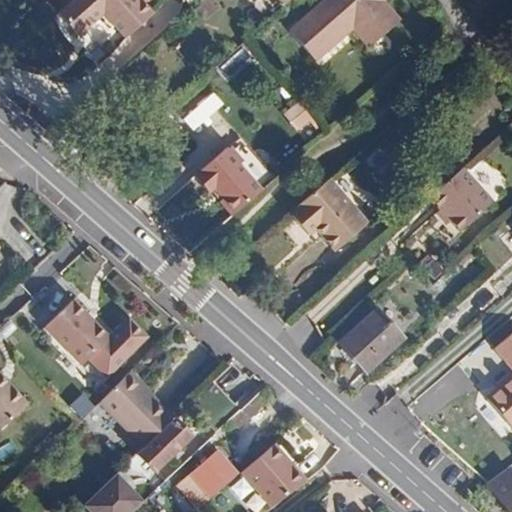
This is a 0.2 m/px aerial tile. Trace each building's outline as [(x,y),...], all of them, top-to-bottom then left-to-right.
[(151,21),(133,0),(78,0),(57,18),(76,41),(102,19),(123,44),(151,21)] [(330,0),(287,37),(314,68),(353,35),(368,22),(384,40),(398,28),(381,9),(383,7),(376,0),(330,0)] [(368,52),(384,40),(368,22),(353,35),(368,52)] [(229,121),(203,91),(191,100),(217,131),(229,121)] [(278,115),(301,140),(316,126),(293,101),(278,115)] [(216,206),(230,222),(261,195),(274,184),(239,144),(226,155),(224,154),(199,176),(201,177),(196,182),(207,195),(213,191),(222,201),(216,206)] [(460,169),(427,200),(438,212),(449,223),(459,234),(491,204),(460,169)] [(327,182),(294,211),(297,213),(290,220),(306,238),(313,233),(334,255),(366,228),(327,182)] [(449,223),(438,212),(434,216),(444,228),(449,223)] [(511,249),(511,238),(508,235),(502,240),(511,251),(511,249)] [(432,264),(424,272),(434,281),(441,274),(432,264)] [(110,337),(75,299),(46,326),(80,364),(110,337)] [(376,310),(340,342),(365,371),(402,338),(376,310)] [(502,386),(487,398),(511,426),(511,332),(495,347),(511,367),(511,381),(505,387),(502,386)] [(0,376),(8,385),(12,381),(0,368),(0,376)] [(170,418),(126,375),(96,405),(140,448),(170,418)] [(0,431),(5,436),(35,408),(12,381),(8,385),(0,376),(0,431)] [(258,391),(236,411),(245,421),(267,400),(258,391)] [(152,470),(186,436),(171,421),(137,455),(152,470)] [(212,495),(235,474),(214,453),(191,474),(212,495)] [(511,511),(511,471),(508,467),(485,483),(510,511),(511,511)] [(112,476),(98,489),(108,498),(122,485),(112,476)] [(331,511),(324,503),(311,511),(331,511)]
